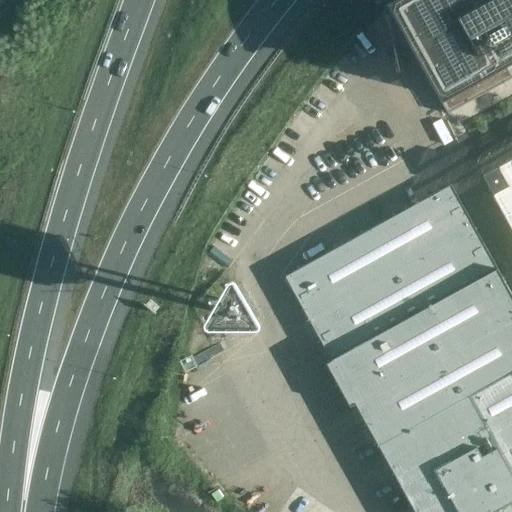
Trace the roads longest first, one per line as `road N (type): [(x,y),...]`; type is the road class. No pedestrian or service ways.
road 1 (motorway): [(36,511),(87,334),(116,264),(167,161),(278,0)]
road 2 (motorway): [(17,511),(21,397),(44,278),(65,196),(138,0)]
